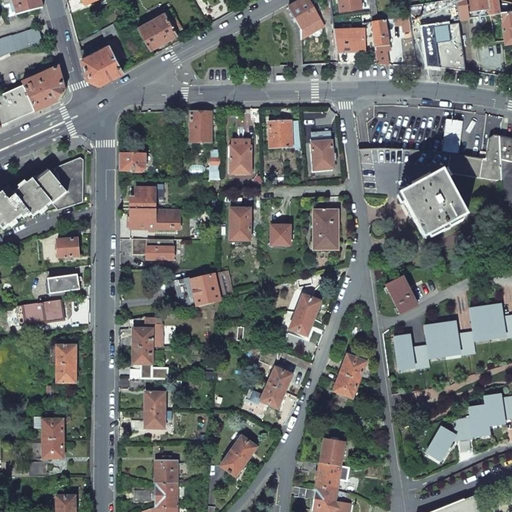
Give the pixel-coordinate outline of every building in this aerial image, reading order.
[(12,0),(13,3),(16,15),(43,8),(40,0),(12,0)] [(301,0),(288,8),(301,30),(301,39),(323,27),(315,12),(307,0),(301,0)] [(337,0),(340,13),(361,10),(359,0),(337,0)] [(368,0),(370,13),(371,23),(385,21),(393,20),(394,19),(394,14),(376,17),(373,0),(368,0)] [(456,0),(460,20),(499,14),(497,1),(497,0),(456,0)] [(165,11),(138,26),(150,48),(163,40),(177,32),(176,31),(167,15),(165,11)] [(173,12),(167,15),(176,31),(182,28),(173,12)] [(511,12),(501,14),(505,45),(511,44),(511,12)] [(409,18),(394,19),(393,20),(394,26),(402,25),(404,39),(412,38),(409,18)] [(375,52),(377,64),(387,65),(384,46),(389,46),(385,21),(371,23),(370,23),(373,37),(375,52)] [(113,23),(101,30),(106,39),(118,33),(113,23)] [(460,23),(422,29),(427,67),(467,71),(460,23)] [(0,56),(9,53),(42,43),(38,28),(2,39),(0,39),(0,56)] [(334,34),(337,54),(364,53),(375,52),(373,37),(364,37),(364,30),(334,31),(334,34)] [(115,37),(107,41),(108,44),(118,62),(125,58),(115,37)] [(95,51),(82,57),(88,78),(99,83),(111,77),(122,70),(118,62),(108,44),(95,51)] [(91,45),(80,51),(82,57),(95,51),(92,45),(91,45)] [(58,67),(22,84),(23,87),(34,112),(35,113),(60,102),(65,91),(58,67)] [(23,87),(0,97),(0,126),(34,112),(23,87)] [(191,112),(190,143),(210,143),(210,113),(204,113),(191,112)] [(268,120),(270,149),(291,147),(290,122),(281,122),(281,119),(268,120)] [(458,156),(462,122),(445,120),(441,154),(449,155),(458,156)] [(447,169),(446,173),(479,178),(501,182),(499,137),(493,136),(488,139),(485,160),(481,159),(458,156),(449,155),(447,169)] [(501,182),(502,206),(511,205),(511,139),(511,140),(499,137),(501,182)] [(230,147),(230,175),(251,175),(251,147),(250,147),(250,141),(231,141),(231,147),(230,147)] [(311,143),(313,171),(334,169),(331,141),(311,143)] [(358,150),(363,195),(401,198),(400,194),(443,171),(447,169),(449,155),(441,154),(427,152),(401,150),(381,150),(358,150)] [(121,153),(120,171),(132,171),(132,172),(145,172),(145,154),(121,153)] [(211,158),(211,168),(220,168),(220,158),(211,158)] [(0,226),(0,227),(3,230),(9,226),(9,227),(22,217),(24,219),(28,215),(29,217),(31,215),(33,217),(39,213),(52,203),(57,210),(82,202),(82,161),(80,159),(32,179),(27,184),(26,184),(14,194),(9,188),(0,195),(0,226)] [(401,198),(423,238),(442,228),(444,232),(450,229),(448,225),(466,215),(443,171),(400,194),(401,198)] [(155,189),(135,189),(135,198),(130,198),(130,209),(155,210),(155,189)] [(230,209),(230,241),(250,241),(250,209),(230,209)] [(130,229),(173,230),(173,219),(179,219),(179,210),(155,210),(130,210),(130,229)] [(313,211),(313,250),(337,250),(337,211),(313,211)] [(271,226),(270,246),(290,246),(290,226),(271,226)] [(57,240),(58,258),(79,257),(77,239),(57,240)] [(146,259),(173,260),(173,240),(132,239),(132,255),(146,255),(146,259)] [(373,269),(375,282),(383,281),(381,267),(373,269)] [(46,272),(50,294),(79,290),(77,275),(76,275),(75,268),(46,272)] [(214,275),(221,301),(233,298),(227,272),(214,275)] [(176,286),(181,310),(196,307),(221,301),(214,275),(214,274),(205,277),(191,280),(190,278),(170,282),(171,287),(176,286)] [(385,286),(400,315),(417,306),(402,277),(385,286)] [(303,295),(296,312),(313,319),(320,302),(303,295)] [(16,306),(20,326),(64,320),(60,300),(16,306)] [(469,311),(472,338),(505,334),(505,338),(511,338),(511,318),(504,320),(502,306),(469,311)] [(296,312),(289,329),(307,336),(313,319),(296,312)] [(133,329),(133,347),(152,347),(162,347),(162,325),(156,325),(156,319),(146,319),(146,317),(129,320),(129,329),(133,329)] [(411,334),(392,337),(396,368),(413,365),(414,371),(431,369),(429,357),(460,352),(463,355),(474,354),(472,338),(472,335),(459,337),(457,321),(423,325),(426,348),(413,350),(411,334)] [(57,365),(57,383),(75,383),(75,346),(57,346),(57,365)] [(133,347),(133,365),(152,365),(152,347),(133,347)] [(283,349),(265,348),(259,361),(275,368),(283,349)] [(347,355),(340,373),(359,381),(366,362),(347,355)] [(268,385),(285,392),(292,375),(275,368),(268,385)] [(130,369),(130,379),(148,379),(148,370),(130,369)] [(340,373),(333,391),(352,399),(359,381),(340,373)] [(130,379),(130,389),(150,389),(150,379),(148,379),(130,379)] [(285,392),(268,385),(260,401),(277,409),(285,392)] [(145,393),(145,411),(164,411),(164,393),(145,393)] [(440,429),(428,450),(443,458),(455,438),(471,436),(472,434),(489,432),(489,423),(504,420),(504,416),(511,415),(511,396),(502,398),(502,393),(484,396),(484,406),(470,407),(470,417),(459,420),(451,433),(440,429)] [(145,411),(145,428),(164,429),(164,420),(171,420),(171,411),(164,411),(145,411)] [(42,428),(42,439),(63,439),(63,420),(42,420),(42,428)] [(241,436),(220,466),(236,477),(257,447),(241,436)] [(42,439),(42,459),(63,459),(63,439),(42,439)] [(323,439),(320,463),(340,467),(344,443),(323,439)] [(155,460),(155,484),(177,484),(177,460),(155,460)] [(303,461),(301,471),(315,473),(316,463),(303,461)] [(30,462),(30,477),(48,477),(48,462),(30,462)] [(320,463),(315,487),(337,490),(338,480),(346,482),(349,468),(340,467),(320,463)] [(482,511),(511,511),(511,480),(476,495),(482,511)] [(154,484),(154,508),(155,508),(177,508),(177,484),(155,484),(154,484)] [(315,487),(312,510),(323,511),(332,511),(335,501),(337,490),(315,487)] [(299,488),(298,497),(312,500),(313,490),(299,488)] [(134,491),(134,502),(151,502),(151,491),(134,491)] [(482,511),(476,495),(432,511),(482,511)] [(56,497),(56,511),(75,511),(75,496),(56,497)] [(350,511),(352,504),(335,501),(332,511),(350,511)]
